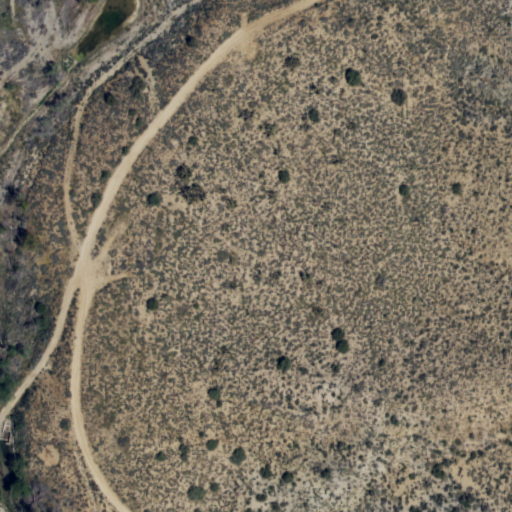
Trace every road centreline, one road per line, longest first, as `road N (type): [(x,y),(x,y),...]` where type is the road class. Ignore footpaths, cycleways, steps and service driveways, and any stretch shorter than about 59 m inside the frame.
road 1 (residential): [(127,511),(104,484),(78,411),(92,241),(123,174),(222,56),(317,0)]
road 2 (track): [(92,241),(44,370),(0,420)]
